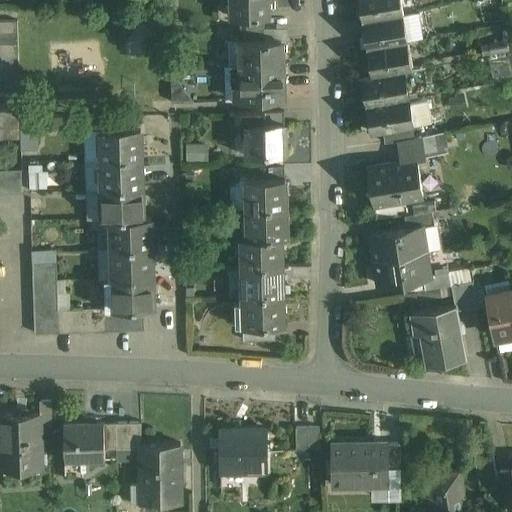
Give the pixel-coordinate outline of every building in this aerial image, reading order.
[(270,0),(230,0),(231,16),(241,16),(265,15),(271,15),(270,0)] [(359,0),(363,19),(404,13),(401,0),(359,0)] [(404,13),(363,19),(368,47),(408,40),(404,13)] [(265,15),(241,16),(241,27),(265,27),(265,15)] [(17,21),(0,21),(0,32),(18,32),(17,21)] [(265,27),(241,27),(241,40),(265,39),(265,27)] [(18,32),(0,32),(0,44),(18,44),(18,32)] [(265,39),(241,40),(242,64),(283,62),(282,38),(265,39)] [(408,40),(368,47),(372,75),(404,69),(404,70),(413,68),(408,40)] [(18,44),(0,44),(0,56),(19,56),(18,44)] [(19,56),(0,56),(0,68),(19,68),(19,56)] [(283,62),(242,64),(242,86),(243,87),(283,86),(283,62)] [(19,68),(0,68),(0,80),(19,80),(19,68)] [(372,75),(364,76),(368,104),(408,97),(404,70),(404,69),(372,75)] [(19,80),(0,80),(0,92),(20,92),(19,80)] [(283,86),(243,87),(242,86),(237,86),(237,100),(284,98),(283,86)] [(20,92),(0,92),(0,104),(20,103),(20,92)] [(408,97),(368,104),(373,131),(383,130),(413,124),(408,97)] [(20,103),(0,104),(0,115),(20,115),(20,103)] [(266,111),(241,112),(242,124),(248,124),(266,123),(266,111)] [(20,115),(0,115),(0,127),(21,127),(20,115)] [(26,115),(25,148),(41,148),(42,116),(26,115)] [(266,123),(248,124),(248,136),(249,153),(286,151),(285,122),(266,123)] [(413,124),(383,130),(385,142),(398,140),(398,139),(415,136),(413,124)] [(141,126),(101,128),(102,159),(142,157),(141,126)] [(21,127),(0,127),(0,139),(21,139),(21,127)] [(432,132),(434,151),(452,149),(449,129),(432,132)] [(415,136),(398,139),(398,140),(402,160),(417,157),(418,159),(426,157),(422,135),(415,136)] [(142,157),(102,159),(103,189),(143,187),(142,157)] [(402,160),(368,165),(375,203),(424,195),(418,159),(417,157),(402,160)] [(285,164),(261,165),(261,177),(285,176),(285,164)] [(21,170),(0,170),(0,194),(22,194),(21,170)] [(261,177),(248,177),(248,207),(286,206),(285,176),(261,177)] [(143,187),(103,189),(104,219),(112,219),(112,218),(144,217),(143,216),(143,187)] [(286,206),(248,207),(249,236),(249,237),(281,236),(287,236),(286,206)] [(432,210),(405,215),(407,227),(423,224),(423,226),(435,224),(432,210)] [(144,217),(112,218),(112,219),(112,248),(152,247),(151,216),(143,216),(144,217)] [(407,227),(370,233),(374,259),(427,250),(423,226),(423,224),(407,227)] [(281,236),(249,237),(249,236),(243,236),(243,266),(282,265),(281,236)] [(152,247),(112,248),(113,278),(153,277),(152,247)] [(427,250),(374,259),(379,284),(431,276),(431,274),(427,250)] [(57,261),(33,261),(33,274),(57,273),(57,261)] [(282,265),(243,266),(244,296),(283,295),(282,265)] [(450,271),(431,274),(431,276),(423,277),(425,288),(452,284),(450,271)] [(57,273),(33,274),(33,285),(57,285),(57,273)] [(153,277),(113,278),(114,307),(154,308),(153,277)] [(473,280),(452,285),(455,304),(457,304),(458,310),(478,306),(473,280)] [(57,285),(33,285),(34,297),(58,297),(57,285)] [(511,293),(511,289),(488,294),(496,337),(511,333),(511,293)] [(283,295),(244,296),(245,326),(276,325),(284,325),(283,295)] [(58,297),(34,297),(34,309),(58,308),(58,297)] [(455,304),(411,312),(415,333),(421,332),(427,364),(466,357),(458,310),(457,304),(455,304)] [(58,308),(34,309),(34,321),(59,320),(58,309),(58,308)] [(95,308),(83,309),(83,332),(95,332),(95,308)] [(103,309),(103,308),(95,308),(95,332),(108,331),(107,309),(103,309)] [(114,308),(107,309),(108,331),(120,331),(120,309),(114,309),(114,308)] [(131,308),(120,309),(120,331),(132,331),(131,308)] [(144,308),(131,308),(132,331),(145,330),(144,308)] [(71,309),(58,309),(59,320),(59,333),(71,332),(71,309)] [(83,309),(71,309),(71,332),(83,332),(83,309)] [(59,320),(34,321),(35,333),(59,333),(59,320)] [(245,326),(244,326),(245,340),(277,339),(276,325),(245,326)] [(40,412),(0,413),(0,414),(2,449),(2,469),(4,469),(4,465),(40,464),(40,468),(42,468),(40,412)] [(141,421),(115,422),(116,448),(140,447),(140,443),(142,443),(141,421)] [(104,422),(64,423),(65,456),(80,455),(80,459),(81,459),(105,458),(105,448),(104,422)] [(115,422),(104,422),(105,448),(116,448),(115,422)] [(266,427),(220,428),(221,470),(267,469),(266,427)] [(320,427),(296,427),(296,449),(320,449),(320,427)] [(401,467),(401,441),(388,442),(388,467),(400,467),(401,467)] [(142,443),(140,443),(140,447),(142,501),(181,501),(181,442),(142,443)] [(388,467),(388,442),(332,442),(333,483),(379,483),(389,482),(388,467)] [(493,452),(478,455),(484,486),(499,483),(497,471),(493,452)] [(80,455),(65,456),(66,473),(81,472),(81,459),(80,459),(80,455)] [(400,496),(400,467),(388,467),(389,482),(379,483),(379,496),(400,496)] [(468,511),(460,469),(427,475),(432,503),(413,507),(413,511),(468,511)] [(511,469),(497,471),(499,483),(502,501),(511,499),(511,469)]
